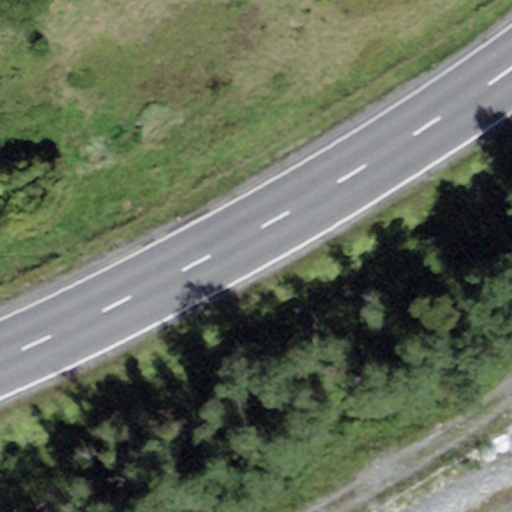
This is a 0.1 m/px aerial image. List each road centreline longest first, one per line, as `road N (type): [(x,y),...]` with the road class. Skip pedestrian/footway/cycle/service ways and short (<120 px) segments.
road 1 (primary): [(511,61),(133,293),(0,353)]
road 2 (track): [(323,511),(511,400)]
